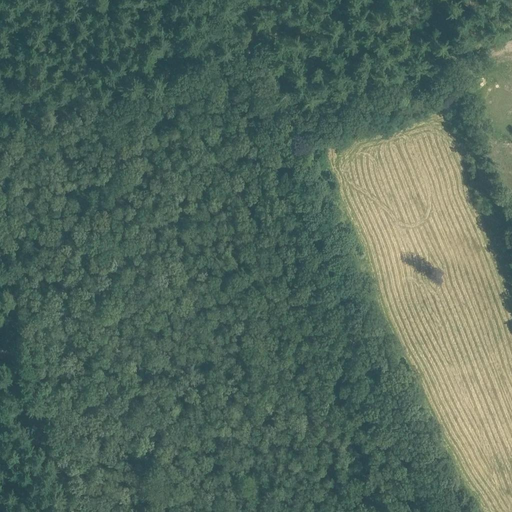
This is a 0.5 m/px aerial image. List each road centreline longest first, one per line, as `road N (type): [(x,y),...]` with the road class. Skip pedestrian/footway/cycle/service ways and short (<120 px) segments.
road 1 (track): [(421,511),(279,160),(267,123),(269,69),(246,0)]
road 2 (track): [(0,411),(43,406),(343,315)]
road 3 (track): [(262,43),(0,130)]
road 4 (unknown): [(0,256),(73,511)]
road 5 (track): [(271,94),(360,85),(444,59),(511,22)]
